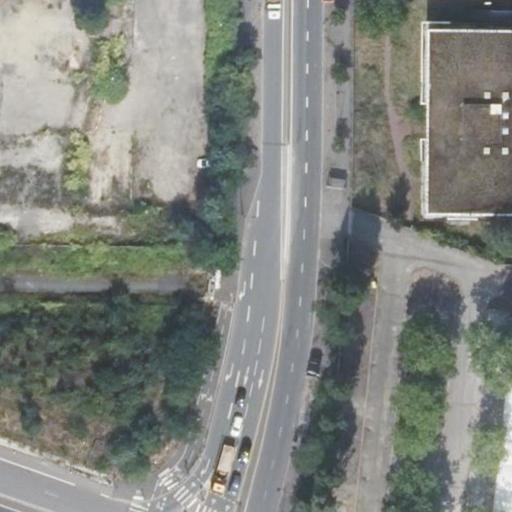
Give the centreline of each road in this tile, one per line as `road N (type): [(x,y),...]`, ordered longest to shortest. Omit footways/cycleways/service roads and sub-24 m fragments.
road 1 (secondary): [(259,511),(292,364),(304,220),(307,0)]
road 2 (secondary): [(274,0),(270,229),(235,441)]
